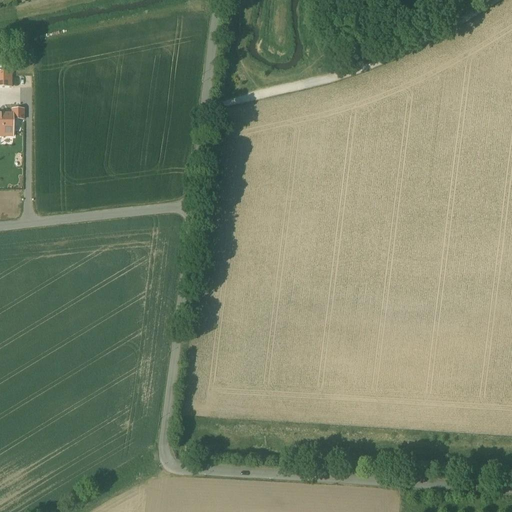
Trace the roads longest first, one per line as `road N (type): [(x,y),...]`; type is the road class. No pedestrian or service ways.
road 1 (residential): [(511,489),(169,465),(163,450),(191,205)]
road 2 (residential): [(191,205),(218,0)]
road 3 (residential): [(191,205),(0,226)]
